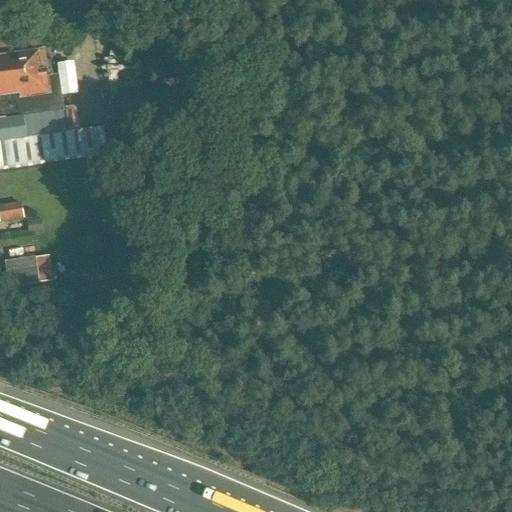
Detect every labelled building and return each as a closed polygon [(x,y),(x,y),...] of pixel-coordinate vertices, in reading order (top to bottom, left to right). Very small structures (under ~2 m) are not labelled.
[(47,73),(44,48),(0,54),(0,119),(24,116),(24,115),(65,109),(59,72),(47,73)] [(0,119),(0,139),(68,130),(65,109),(24,115),(24,116),(0,119)] [(189,126),(193,125),(198,125),(206,123),(204,112),(196,113),(187,115),(172,117),(174,128),(179,128),(189,126)] [(108,152),(126,150),(129,149),(126,130),(125,122),(104,125),(108,151),(108,152)] [(68,130),(0,139),(0,162),(1,166),(72,156),(68,130)] [(22,204),(0,207),(0,213),(2,222),(24,218),(22,204)] [(43,220),(32,221),(33,232),(44,231),(43,220)] [(37,258),(8,263),(12,288),(41,283),(37,258)] [(124,308),(149,305),(146,278),(121,281),(124,308)] [(48,287),(39,288),(40,297),(49,296),(48,287)]
